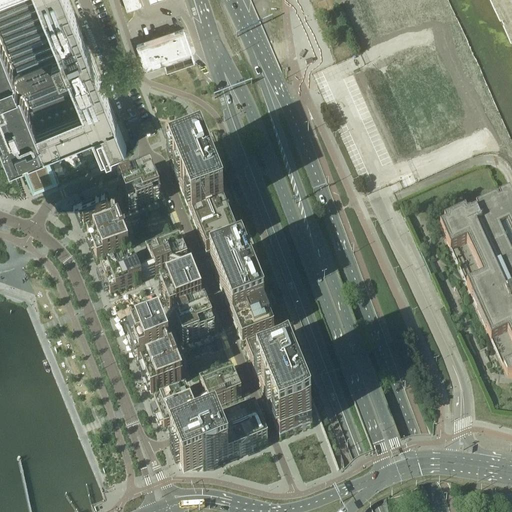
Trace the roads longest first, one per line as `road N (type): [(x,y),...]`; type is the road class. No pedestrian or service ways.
road 1 (trunk): [(440,511),(282,95),(240,14)]
road 2 (trunk): [(213,47),(266,218),(379,511)]
road 3 (primary): [(417,466),(389,433),(240,14)]
road 4 (primary): [(213,47),(254,120),(386,477)]
road 5 (residential): [(149,160),(162,168),(257,405),(148,450)]
road 6 (residential): [(132,424),(67,261),(33,230)]
road 7 (secondary): [(386,477),(280,510),(203,498),(176,503)]
road 8 (residential): [(149,160),(83,0)]
road 9 (residential): [(33,230),(53,198),(149,160)]
